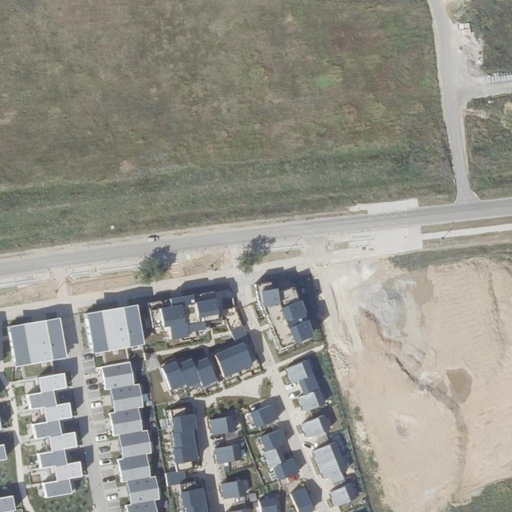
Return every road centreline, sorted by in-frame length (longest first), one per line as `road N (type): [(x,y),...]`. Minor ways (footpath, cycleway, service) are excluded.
road 1 (unknown): [(350,223),(439,511)]
road 2 (secondary): [(511,205),(231,237)]
road 3 (residential): [(60,260),(102,511)]
road 4 (secondary): [(231,237),(60,260)]
road 5 (residential): [(268,372),(322,511)]
road 6 (residential): [(231,237),(268,372)]
